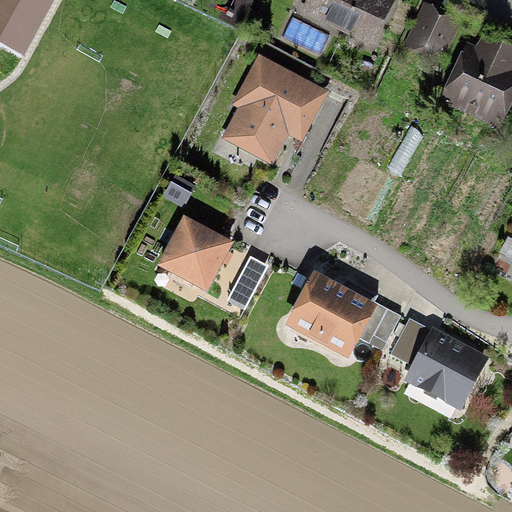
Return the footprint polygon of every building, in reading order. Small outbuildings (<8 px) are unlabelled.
[(49,0),(0,0),(0,40),(22,52),(49,0)] [(309,0),(307,6),(374,36),(388,4),(379,0),(309,0)] [(453,28),(428,18),(414,51),(439,61),(453,28)] [(511,53),(484,41),(459,96),(503,116),(511,96),(511,53)] [(318,97),(263,70),(230,136),(273,157),(285,133),(297,139),(318,97)] [(164,198),(184,210),(197,188),(176,176),(164,198)] [(227,248),(186,227),(164,269),(205,290),(227,248)] [(269,273),(251,264),(227,309),(245,318),(269,273)] [(375,304),(317,274),(291,324),(349,354),(375,304)] [(398,318),(376,307),(362,336),(384,347),(398,318)] [(479,362),(437,340),(415,381),(457,403),(479,362)]
